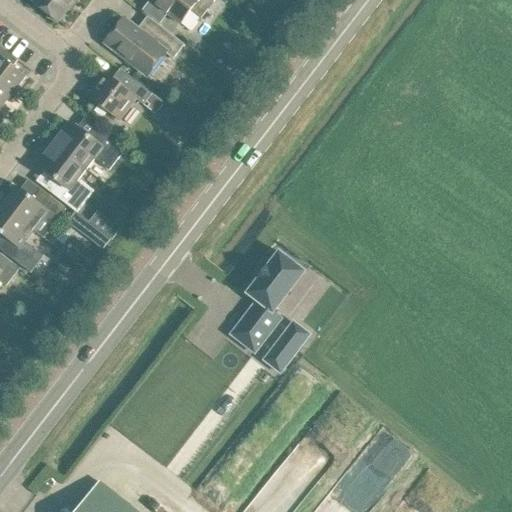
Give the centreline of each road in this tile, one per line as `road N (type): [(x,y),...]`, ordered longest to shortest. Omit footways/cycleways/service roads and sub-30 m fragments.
road 1 (secondary): [(0,480),(368,0)]
road 2 (residential): [(59,48),(66,75),(0,160)]
